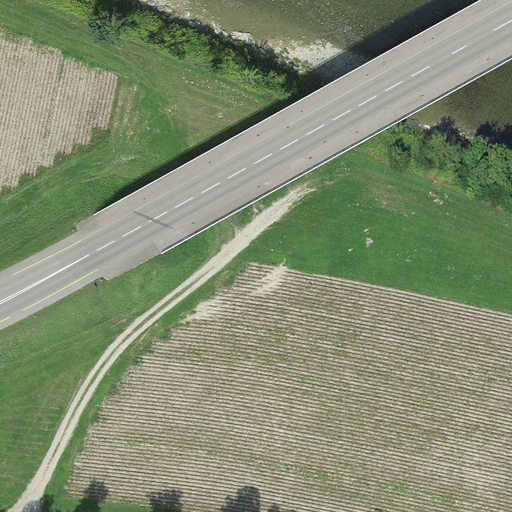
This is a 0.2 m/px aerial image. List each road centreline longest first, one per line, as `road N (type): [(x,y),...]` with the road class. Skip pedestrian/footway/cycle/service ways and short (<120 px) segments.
road 1 (primary): [(0,303),(511,25)]
road 2 (track): [(27,511),(92,383),(126,338),(291,197)]
